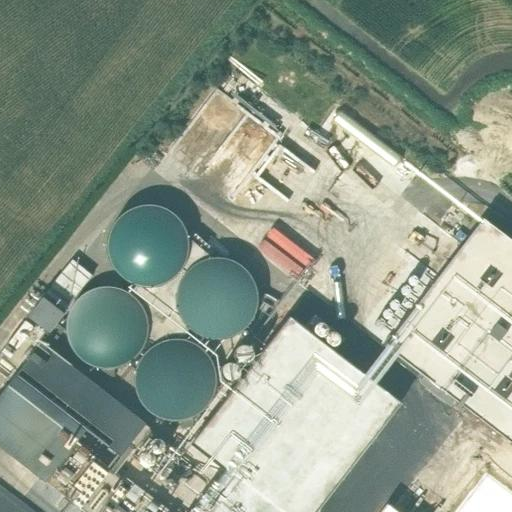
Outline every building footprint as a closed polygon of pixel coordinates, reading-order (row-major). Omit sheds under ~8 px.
[(108,238),(108,246),(108,253),(110,261),(114,267),(118,273),(124,279),(130,283),(137,285),(145,287),(152,287),(160,285),(167,283),(173,279),(179,274),(183,267),(187,261),(189,253),(190,246),(189,238),(187,231),(183,224),(179,218),(173,213),(167,209),(160,206),(152,205),(145,205),(137,206),(130,209),(124,213),(118,218),(114,224),(110,231),(108,238)] [(511,242),(480,218),(382,347),(511,446),(511,242)] [(178,291),(177,299),(178,306),(180,313),(183,320),(188,326),(193,331),(200,335),(207,338),(214,339),(221,339),(229,338),(236,335),(242,331),(248,326),(252,320),(256,313),(258,306),(258,299),(258,291),(256,284),(252,277),(248,271),(242,266),(236,262),(229,259),(221,258),(214,258),(207,259),(200,262),(193,266),(188,271),(183,277),(180,284),(178,291)] [(68,317),(66,328),(68,337),(71,347),(77,355),(84,361),(93,366),(102,368),(103,379),(115,378),(114,368),(125,364),(134,358),(141,350),(146,340),(148,329),(147,318),(143,308),(136,299),(128,292),(118,288),(107,287),(97,288),(87,292),(78,299),(72,307),(68,317)] [(151,428),(40,343),(62,314),(43,299),(0,354),(0,357),(18,371),(15,376),(24,383),(34,371),(135,448),(151,428)] [(284,399),(300,411),(331,371),(325,367),(325,358),(323,350),(319,343),(314,336),(305,330),(295,326),(285,326),(274,328),(265,334),(258,342),(253,352),(251,362),(253,373),(258,383),(265,391),(274,396),(284,399)] [(180,421),(182,430),(196,426),(193,417),(202,411),(210,403),(215,392),(217,382),(215,370),(211,360),(205,351),(196,345),(186,341),(176,339),(165,341),(155,345),(147,351),(140,360),(136,370),(135,380),(137,391),(141,402),(148,410),(158,417),(168,420),(180,421)] [(331,371),(300,411),(316,423),(321,432),(328,439),(336,445),(346,447),(356,447),(366,444),(375,439),(381,431),(386,422),(388,412),(387,402),(383,392),(377,384),(368,378),(358,374),(348,374),(337,376),(331,371)] [(267,419),(264,413),(260,409),(256,405),(249,401),(241,400),(232,400),(224,401),(215,406),(208,413),(204,421),(202,429),(202,437),(204,450),(206,454),(211,460),(214,462),(218,465),(228,468),(232,468),(238,469),(242,468),(248,467),(254,464),(258,461),(261,459),(264,456),(266,451),(268,447),(269,443),(270,439),(270,432),(270,429),(269,423),(267,419)] [(161,511),(75,444),(46,483),(84,511),(259,511),(219,481),(194,511),(161,511)] [(330,472),(327,465),(324,460),(320,455),(313,450),(306,447),(296,446),(288,448),(281,450),(273,455),(268,462),(264,470),(263,477),(263,486),(265,492),(269,501),(277,509),(283,511),(311,511),(316,509),(323,504),(326,499),(329,492),(331,486),(331,478),(330,472)] [(417,511),(378,483),(356,511),(417,511)] [(33,511),(0,486),(0,511),(33,511)]
